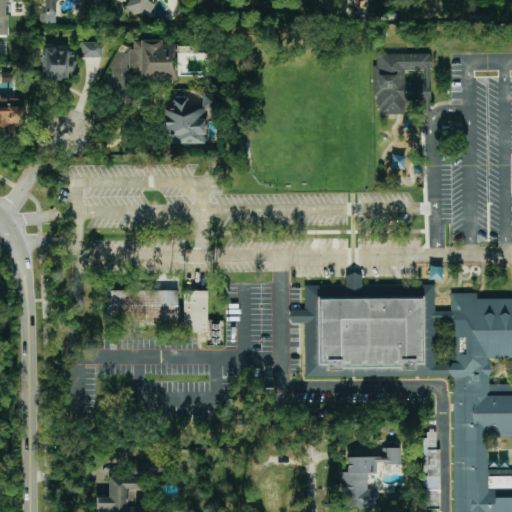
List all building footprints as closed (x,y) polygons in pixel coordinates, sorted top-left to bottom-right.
[(0,0),(0,35),(7,36),(7,3),(12,3),(11,0),(0,0)] [(55,24),(56,3),(58,0),(91,0),(98,5),(101,0),(44,0),(38,0),(38,20),(43,23),(55,24)] [(129,0),(126,9),(136,13),(152,13),(155,3),(150,2),(151,0),(129,0)] [(177,79),(176,44),(161,45),(161,40),(140,40),(141,80),(177,79)] [(101,58),(101,42),(81,42),(81,50),(43,51),(43,80),(75,79),(75,58),(101,58)] [(430,54),(377,53),(376,65),(372,65),(372,97),(378,97),(378,114),(406,114),(406,100),(430,100),(430,54)] [(205,108),(216,108),(216,94),(202,94),(202,109),(188,109),(188,98),(173,98),(173,109),(163,108),(163,131),(171,131),(171,143),(205,144),(205,108)] [(0,129),(22,130),(22,96),(0,96),(0,129)] [(449,372),(457,511),(511,511),(511,295),(450,299),(451,310),(435,311),(433,279),(304,287),(305,309),(289,310),(290,323),(303,323),(306,381),(449,372)] [(177,290),(104,290),(103,321),(177,322),(177,290)] [(207,291),(183,290),(182,332),(206,332),(207,291)] [(199,344),(223,343),(221,321),(207,322),(207,332),(199,333),(199,344)] [(440,449),(436,449),(436,430),(427,430),(427,438),(423,438),(422,507),(440,507),(440,449)] [(346,458),(346,472),(341,472),(341,496),(351,496),(351,507),(375,507),(375,489),(368,489),(367,474),(376,473),(376,464),(401,464),(400,448),(382,448),(382,457),(346,458)] [(141,477),(108,477),(108,497),(96,497),(96,510),(108,510),(107,511),(142,511),(142,505),(134,505),(134,496),(141,496),(141,477)]
